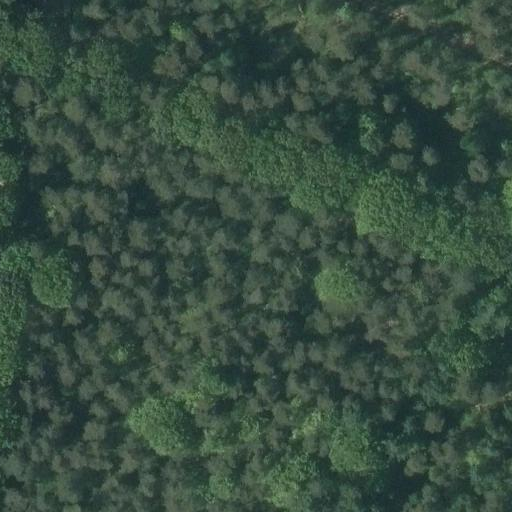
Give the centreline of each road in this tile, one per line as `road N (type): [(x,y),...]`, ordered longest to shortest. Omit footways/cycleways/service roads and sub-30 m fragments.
road 1 (track): [(511,260),(324,511)]
road 2 (track): [(360,0),(511,68)]
